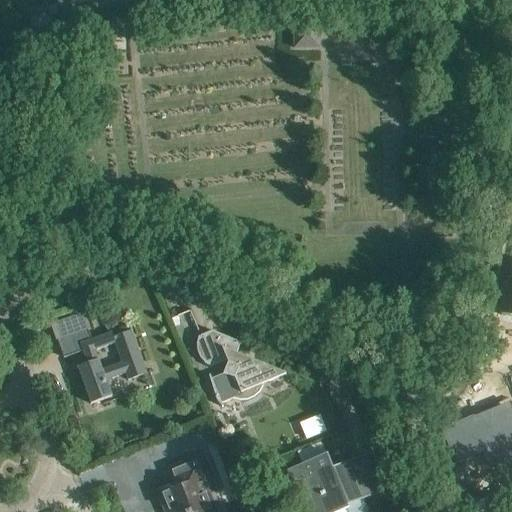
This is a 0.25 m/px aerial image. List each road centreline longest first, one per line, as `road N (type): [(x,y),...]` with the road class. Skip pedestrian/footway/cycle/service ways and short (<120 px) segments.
road 1 (residential): [(352,422),(330,373),(131,261),(12,305),(0,317)]
road 2 (residential): [(0,510),(29,498),(51,460),(0,326)]
